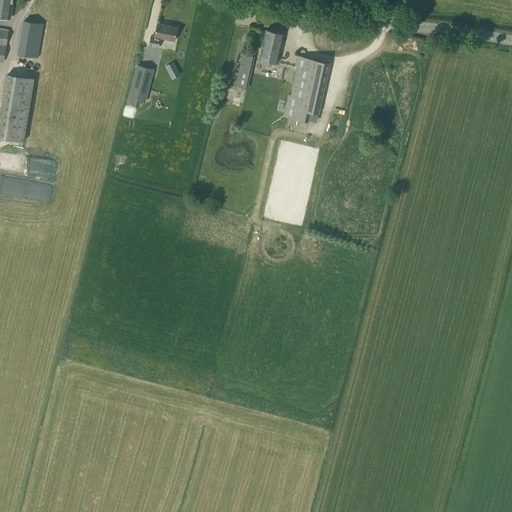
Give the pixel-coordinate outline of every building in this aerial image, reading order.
[(0,0),(0,16),(10,18),(12,0),(0,0)] [(37,58),(43,24),(23,21),(17,55),(37,58)] [(151,36),(149,47),(158,49),(160,39),(174,42),(177,28),(157,23),(154,37),(151,36)] [(277,62),(280,50),(281,43),(283,34),(266,30),(259,58),(264,59),(263,63),(265,66),(268,67),(271,65),(272,61),(277,62)] [(430,53),(432,46),(423,44),(422,51),(430,53)] [(254,57),(242,54),(235,87),(247,89),(254,57)] [(318,114),(330,63),(296,56),(294,67),(296,68),(290,95),(288,95),(283,117),(308,122),(310,112),(318,114)] [(136,69),(128,98),(145,102),(152,73),(136,69)] [(168,74),(171,80),(179,75),(176,69),(168,74)] [(0,137),(24,142),(26,128),(25,128),(33,79),(7,75),(0,115),(0,137)]
